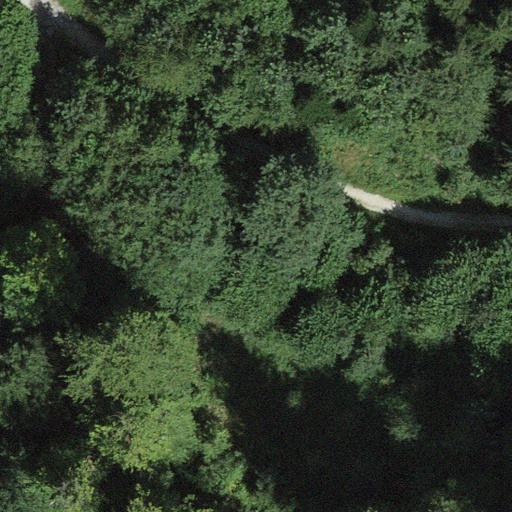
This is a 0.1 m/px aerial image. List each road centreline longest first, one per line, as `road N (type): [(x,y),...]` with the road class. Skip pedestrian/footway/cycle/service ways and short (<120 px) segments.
road 1 (track): [(33,0),(100,53),(343,195),(511,218)]
road 2 (track): [(126,511),(110,377),(49,214),(31,0)]
